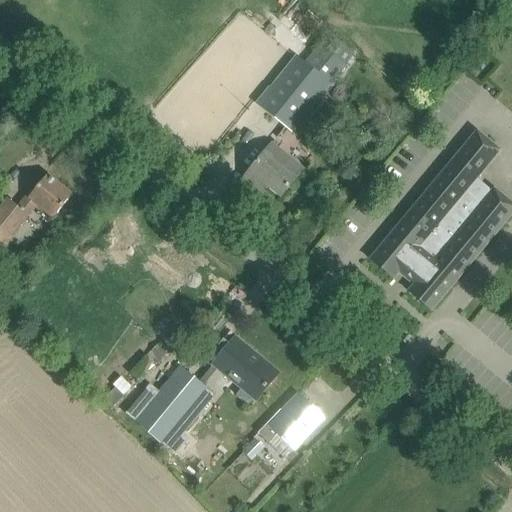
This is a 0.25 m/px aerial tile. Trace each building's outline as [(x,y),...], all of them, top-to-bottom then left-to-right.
[(291,132),(344,66),(319,46),(278,97),(270,91),(258,106),(291,132)] [(477,130),(382,245),(369,260),(393,279),(398,273),(413,286),(408,292),(431,311),(511,214),(511,203),(493,187),(490,190),(477,180),(502,150),(477,130)] [(303,169),(272,144),(249,172),(280,198),(303,169)] [(7,199),(0,207),(0,249),(37,204),(53,218),(71,196),(47,175),(37,188),(35,186),(18,207),(7,199)] [(256,400),(278,374),(259,359),(257,361),(233,342),(235,340),(235,339),(213,365),(256,400)] [(151,353),(160,361),(166,353),(157,346),(151,353)] [(149,386),(126,415),(137,423),(136,424),(173,452),(181,441),(180,440),(215,396),(206,389),(180,369),(168,384),(164,389),(159,394),(149,386)] [(280,410),(258,434),(269,444),(278,435),(293,450),(323,419),(299,395),(282,413),(280,410)] [(184,471),(191,478),(195,474),(197,475),(202,471),(203,465),(199,460),(193,459),(189,463),(188,468),(187,467),(184,471)]
